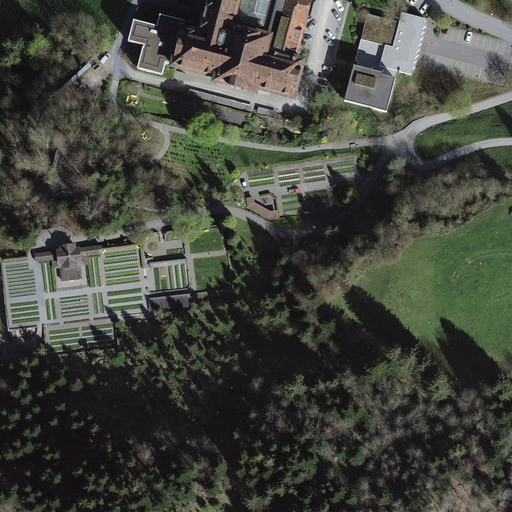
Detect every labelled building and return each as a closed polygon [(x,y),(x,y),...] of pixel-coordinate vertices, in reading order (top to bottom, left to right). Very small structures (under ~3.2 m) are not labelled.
[(259,92),(295,101),(307,59),(298,56),(313,0),(204,0),(197,29),(184,25),(185,22),(159,14),(157,26),(134,20),(128,41),(143,45),(137,69),(163,75),(166,64),(169,65),(168,68),(212,79),(211,83),(258,96),(259,92)] [(368,15),(355,60),(359,61),(357,67),(354,66),(345,101),(387,113),(396,79),(394,79),(396,71),(411,75),(412,70),(416,68),(414,65),(417,62),(415,59),(419,56),(417,53),(420,50),(418,47),(422,45),(420,41),(423,39),(422,35),(425,32),(423,30),(426,27),(424,25),(426,19),(402,14),(399,22),(368,15)] [(255,203),(254,197),(246,198),(247,208),(269,220),(278,218),(277,211),(271,212),(255,203)] [(56,251),(34,253),(35,263),(52,260),(54,270),(60,269),(62,282),(83,278),(81,266),(88,264),(87,256),(103,254),(102,245),(80,248),(80,247),(76,247),(76,244),(59,246),(60,250),(56,250),(56,251)] [(188,295),(148,299),(150,313),(190,308),(188,295)]
